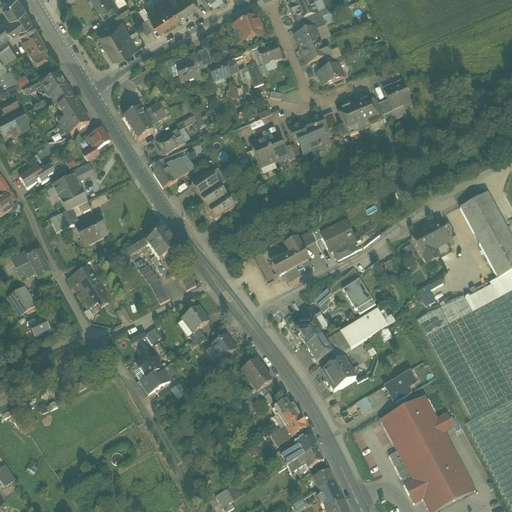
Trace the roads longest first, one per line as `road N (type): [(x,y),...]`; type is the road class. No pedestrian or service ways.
road 1 (unclassified): [(242,320),(352,263),(434,199),(511,159)]
road 2 (tertiary): [(213,283),(88,91)]
road 3 (tertiary): [(361,511),(308,408),(242,320)]
road 4 (residential): [(0,166),(99,342)]
road 5 (residential): [(202,511),(99,342)]
road 6 (residential): [(88,91),(257,0)]
road 7 (residential): [(99,342),(213,283)]
